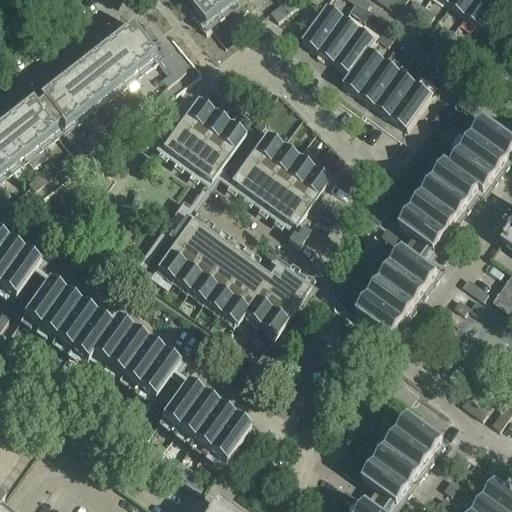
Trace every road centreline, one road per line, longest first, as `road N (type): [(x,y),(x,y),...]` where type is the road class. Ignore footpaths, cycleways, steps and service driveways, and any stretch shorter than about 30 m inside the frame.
road 1 (residential): [(386,352),(320,299),(364,166),(272,74),(273,53),(291,33)]
road 2 (residential): [(107,304),(305,453)]
road 3 (residential): [(402,364),(511,188)]
road 4 (residential): [(0,103),(128,0)]
road 5 (residential): [(511,462),(442,412),(440,393),(402,364)]
road 6 (residential): [(305,453),(386,352)]
